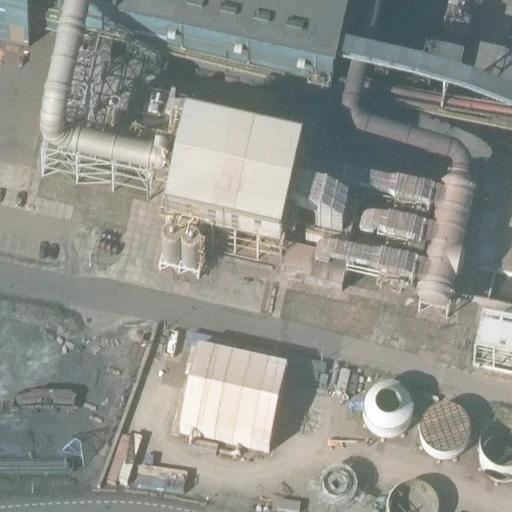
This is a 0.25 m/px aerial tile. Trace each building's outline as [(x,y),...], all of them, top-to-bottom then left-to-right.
[(0,0),(0,41),(27,48),(31,32),(91,45),(88,60),(110,65),(113,50),(332,99),(353,0),(0,0)] [(469,22),(449,18),(444,41),(431,38),(422,81),(455,88),(469,22)] [(297,143),(297,140),(208,120),(152,107),(147,106),(147,109),(146,111),(145,117),(143,125),(142,128),(141,135),(208,150),(227,155),(291,169),(297,143)] [(301,191),(326,197),(348,202),(361,205),(364,187),(367,177),(327,168),(326,173),(306,168),(305,171),(302,170),(298,187),(301,188),(301,191)] [(369,263),(383,266),(393,221),(389,220),(391,212),(392,206),(389,205),(390,202),(383,201),(373,198),(373,201),(369,201),(366,213),(363,225),(358,248),(356,256),(355,260),(369,263)] [(349,246),(354,223),(356,213),(352,212),(346,211),(324,206),(318,205),(313,203),(305,243),(304,246),(308,247),(314,249),(336,254),(347,256),(348,253),(348,251),(349,246)] [(281,262),(280,269),(279,272),(283,272),(282,275),(288,276),(303,280),(302,284),(341,293),(343,283),(347,266),(334,263),(312,258),(297,254),(287,252),(286,256),(283,255),(281,262)]
